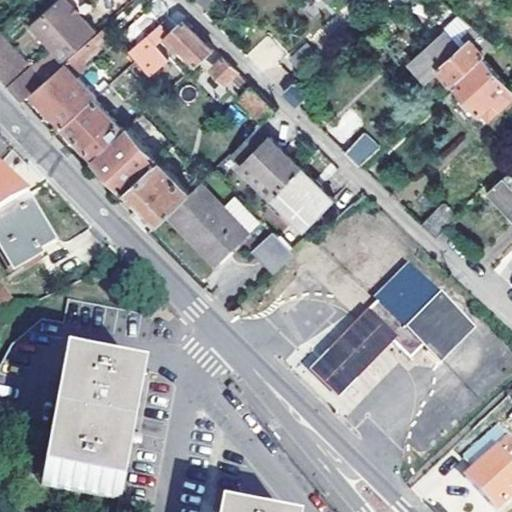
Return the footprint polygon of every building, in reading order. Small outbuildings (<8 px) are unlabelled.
[(58,48),(68,59),(100,29),(87,15),(98,4),(94,0),(57,0),(34,22),(58,48)] [(202,0),(200,2),(209,11),(220,0),(202,0)] [(446,30),(448,32),(464,48),(482,31),(462,15),(446,30)] [(149,25),(155,31),(162,24),(156,18),(149,25)] [(167,37),(179,48),(184,53),(188,50),(200,62),(207,55),(215,47),(186,19),(171,33),(167,37)] [(155,31),(131,52),(140,61),(150,72),(169,54),(160,43),(167,37),(171,33),(162,24),(155,31)] [(125,46),(131,52),(155,31),(149,25),(125,46)] [(456,80),(483,56),(483,55),(496,44),(482,31),(464,48),(448,32),(414,64),(431,82),(445,70),(456,80)] [(44,83),(45,82),(44,81),(34,70),(0,32),(0,76),(23,102),(35,91),(44,83)] [(171,56),(179,48),(167,37),(160,43),(169,54),(171,56)] [(215,47),(207,55),(217,65),(213,69),(228,83),(232,79),(241,88),(249,80),(215,47)] [(44,81),(68,59),(58,48),(34,70),(44,81)] [(497,99),(505,108),(511,101),(511,85),(483,56),(456,80),(484,111),(497,99)] [(67,125),(96,99),(98,98),(77,76),(66,63),(35,91),(47,104),(54,112),(50,115),(56,121),(60,118),(67,125)] [(285,91),(297,102),(309,91),(297,79),(285,91)] [(254,85),(241,97),(265,121),(278,108),(254,85)] [(96,99),(67,125),(97,158),(126,131),(96,99)] [(492,119),(505,108),(497,99),(484,111),(492,119)] [(250,158),(243,166),(275,197),(304,167),(261,125),(239,146),(250,158)] [(126,131),(97,158),(127,190),(161,158),(131,126),(126,131)] [(367,132),(348,151),(362,165),(383,147),(367,132)] [(231,154),(243,166),(250,158),(239,146),(231,154)] [(161,158),(127,190),(141,205),(133,214),(136,217),(150,231),(169,214),(192,191),(161,158)] [(304,167),(275,197),(307,229),(336,199),(304,167)] [(511,180),(506,175),(489,190),(511,213),(511,180)] [(192,191),(169,214),(190,237),(194,233),(220,261),(247,232),(201,182),(192,191)] [(0,213),(0,248),(11,267),(55,244),(29,198),(0,213)] [(460,218),(445,204),(425,224),(439,237),(460,218)] [(273,229),(252,249),(273,269),(295,251),(273,229)] [(365,318),(396,349),(414,366),(428,352),(441,364),(471,331),(409,271),(365,318)] [(1,282),(0,282),(0,317),(16,311),(1,282)] [(342,404),(396,349),(365,318),(311,375),(342,404)] [(64,365),(42,484),(120,499),(131,439),(142,380),(64,365)] [(473,470),(466,478),(497,510),(511,496),(511,466),(505,459),(511,452),(511,438),(497,425),(462,458),(473,470)]
